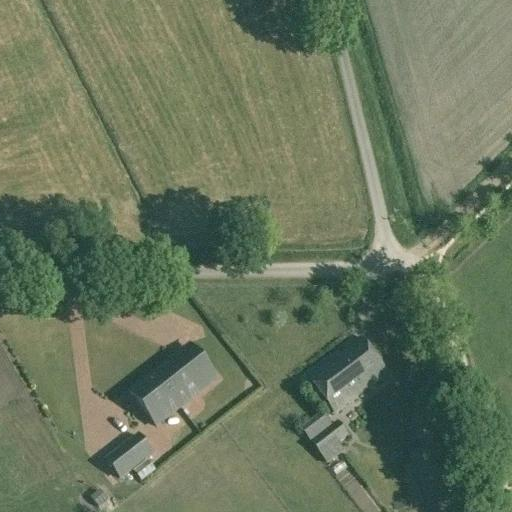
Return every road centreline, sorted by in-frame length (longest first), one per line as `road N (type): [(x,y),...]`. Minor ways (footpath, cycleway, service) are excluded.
road 1 (unclassified): [(0,273),(392,260),(419,267)]
road 2 (track): [(358,0),(434,255)]
road 3 (track): [(511,489),(482,443),(419,267)]
road 4 (track): [(511,166),(408,260)]
